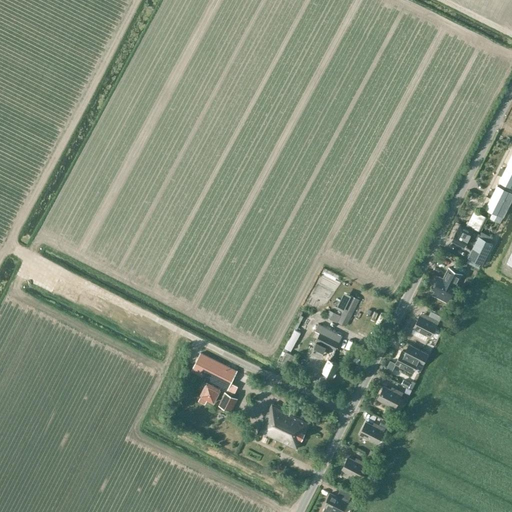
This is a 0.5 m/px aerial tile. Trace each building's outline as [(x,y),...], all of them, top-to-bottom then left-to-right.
[(502,175),(499,181),(511,187),(511,154),(506,168),(502,166),(498,173),(502,175)] [(491,197),(486,208),(504,217),(511,200),(511,191),(498,185),(495,190),(491,188),(487,195),(491,197)] [(474,211),(467,223),(476,227),(482,215),(474,211)] [(493,237),(481,230),(479,233),(473,230),(473,231),(459,224),(451,240),(464,247),(468,239),(475,243),(468,257),(474,260),(483,264),(493,243),(491,242),(493,237)] [(439,277),(433,290),(450,298),(456,285),(457,283),(461,273),(449,267),(443,279),(439,277)] [(346,326),(360,299),(351,294),(337,321),(346,326)] [(439,321),(433,318),(432,321),(420,315),(414,328),(431,336),(439,321)] [(332,376),(338,363),(329,359),(341,335),(318,324),(312,337),(317,340),(316,340),(317,340),(311,351),(320,356),(318,359),(321,360),(317,368),(332,376)] [(402,351),(396,363),(413,372),(419,360),(422,361),(424,361),(428,354),(412,346),(408,354),(402,351)] [(296,355),(282,349),(276,361),(290,367),(296,355)] [(238,386),(232,383),(237,370),(200,351),(191,372),(234,393),(238,386)] [(207,383),(201,397),(215,403),(221,388),(207,383)] [(396,392),(385,387),(378,399),(395,407),(403,392),(398,390),(396,392)] [(222,389),(215,403),(233,411),(240,398),(222,389)] [(263,421),(260,430),(297,448),(310,421),(272,402),(263,421)] [(379,428),(367,422),(361,435),(377,443),(385,428),(380,425),(379,428)] [(362,461),(361,464),(349,458),(343,470),(360,479),(367,463),(362,461)] [(326,506),(322,511),(331,511),(333,510),(337,511),(342,511),(349,499),(344,496),(343,499),(336,496),(330,493),(324,505),(326,506)]
